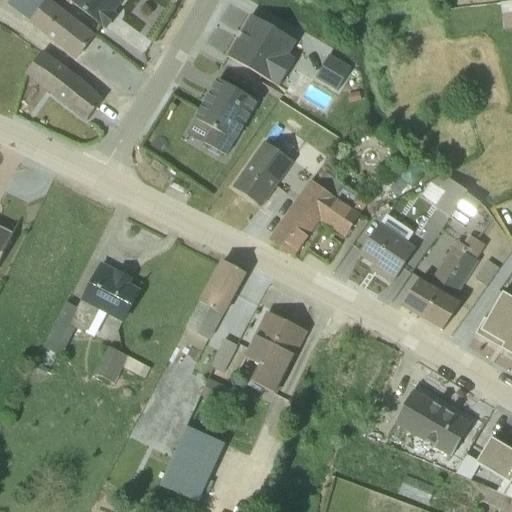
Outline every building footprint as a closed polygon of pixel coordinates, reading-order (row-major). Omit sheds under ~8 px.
[(95,38),(45,0),(11,0),(7,6),(30,24),(29,25),(77,62),(95,38)] [(125,0),(65,0),(106,32),(118,17),(115,15),(125,0)] [(511,2),(500,4),(503,32),(511,30),(511,2)] [(251,18),(242,34),(244,35),(239,44),(236,43),(227,59),(280,89),(295,63),(288,58),(296,44),(251,18)] [(318,80),(342,88),(352,62),(328,53),(318,80)] [(26,76),(87,123),(101,103),(42,55),(26,76)] [(258,104),(219,82),(194,125),(192,124),(186,136),(203,146),(204,146),(226,158),(258,104)] [(293,164),(264,144),(233,189),(261,208),(293,164)] [(405,156),(392,176),(412,190),(426,170),(405,156)] [(362,217),(368,207),(354,198),(355,196),(326,176),(318,186),(313,183),(271,243),(292,258),(320,223),(343,239),(351,228),(361,235),(368,226),(357,218),(359,216),(362,217)] [(435,210),(449,220),(466,195),(442,177),(429,184),(445,195),(435,210)] [(479,204),(466,195),(449,220),(462,229),(479,204)] [(413,234),(387,217),(380,227),(379,227),(358,257),(372,266),(369,271),(391,286),(415,251),(407,245),(413,234)] [(0,261),(12,237),(0,230),(0,261)] [(454,267),(475,241),(469,238),(462,247),(456,243),(427,286),(419,281),(401,309),(421,321),(454,267)] [(476,262),(485,247),(475,241),(454,267),(421,321),(442,332),(461,306),(453,301),(478,263),(476,262)] [(209,342),(245,275),(223,262),(178,346),(185,350),(188,346),(202,353),(208,342),(209,342)] [(487,263),(475,281),(486,288),(498,270),(487,263)] [(123,325),(138,293),(127,287),(129,282),(101,267),(77,310),(67,305),(43,351),(61,360),(76,331),(94,339),(105,316),(123,325)] [(478,329),(475,336),(501,351),(511,333),(511,300),(502,294),(481,330),(478,329)] [(275,397),(307,334),(266,314),(234,377),(275,397)] [(511,333),(501,351),(511,357),(511,333)] [(224,341),(210,369),(223,375),(237,348),(224,341)] [(109,349),(95,375),(114,385),(128,359),(109,349)] [(145,380),(150,370),(128,359),(123,369),(145,380)] [(210,380),(202,395),(221,404),(228,390),(210,380)] [(413,392),(393,426),(449,459),(470,426),(413,392)] [(191,430),(164,485),(192,500),(220,444),(191,430)] [(511,452),(480,434),(454,477),(469,483),(478,467),(503,482),(496,494),(504,497),(511,483),(511,452)] [(427,505),(434,488),(406,477),(399,494),(427,505)] [(511,511),(511,500),(487,490),(482,504),(499,511),(498,511),(511,511)]
